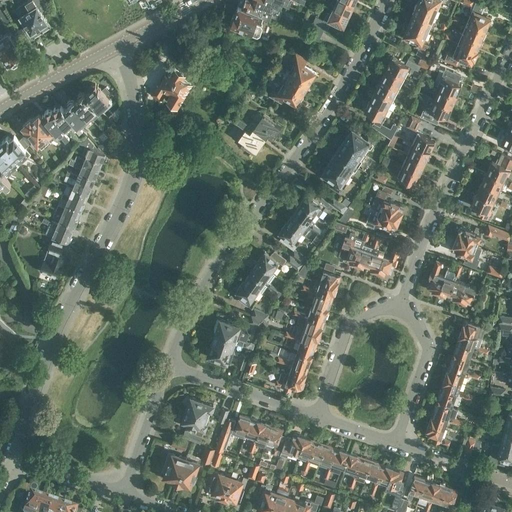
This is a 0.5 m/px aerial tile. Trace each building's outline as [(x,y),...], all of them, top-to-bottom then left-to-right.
[(24,12),(20,15),(31,32),(34,37),(51,27),(48,21),(36,2),(39,0),(28,0),(22,4),(21,7),(24,12)] [(240,1),(239,5),(270,16),(277,18),(280,10),(253,0),(243,0),(242,2),(240,1)] [(253,0),(280,10),(281,8),(286,10),(288,2),(282,0),(253,0)] [(343,0),(337,0),(334,9),(349,16),(353,9),(351,8),(353,5),(343,0)] [(419,0),(419,2),(438,11),(442,0),(419,0)] [(468,22),(485,30),(490,18),(482,14),(486,5),(473,0),(460,0),(472,5),(470,9),(473,10),(468,22)] [(414,13),(433,22),(438,11),(419,2),(414,13)] [(270,16),(239,5),(238,5),(235,13),(232,14),(231,19),(232,22),(243,26),(242,28),(256,33),(258,34),(261,32),(263,24),(262,21),(260,20),(261,19),(257,18),(259,12),(270,16)] [(0,16),(1,16),(6,24),(12,20),(3,7),(0,8),(0,16)] [(312,24),(323,29),(324,29),(327,30),(332,20),(343,26),(346,20),(347,21),(349,16),(334,9),(331,14),(328,13),(324,20),(316,17),(312,24)] [(409,24),(429,32),(433,22),(414,13),(409,24)] [(440,29),(445,31),(448,23),(443,21),(440,29)] [(485,30),(468,22),(463,33),(481,41),(485,30)] [(323,29),(312,24),(307,34),(319,39),(323,29)] [(429,32),(409,24),(404,36),(417,41),(415,47),(427,52),(429,46),(424,43),(429,32)] [(0,36),(0,49),(9,63),(9,62),(11,65),(14,66),(17,64),(18,61),(16,58),(22,54),(7,31),(0,36)] [(481,41),(463,33),(459,44),(477,52),(478,52),(476,51),(481,41)] [(477,52),(459,44),(454,55),(448,53),(446,58),(457,63),(459,58),(471,63),(473,59),(474,59),(477,52)] [(291,71),(310,83),(316,72),(304,65),(307,60),(296,53),(293,59),(297,61),(291,71)] [(389,62),(387,67),(388,68),(387,68),(405,77),(408,71),(412,73),(414,69),(418,70),(420,66),(417,64),(408,59),(405,64),(393,57),(390,62),(389,62)] [(420,66),(426,69),(430,63),(420,58),(417,64),(420,66)] [(432,64),(447,70),(448,67),(434,60),(432,64)] [(153,93),(163,99),(168,91),(172,93),(168,99),(178,104),(186,91),(189,93),(193,85),(190,83),(192,81),(182,75),(184,72),(174,66),(165,80),(163,79),(159,86),(158,85),(153,93)] [(382,79),(399,88),(405,77),(387,68),(382,79)] [(291,71),(284,82),(303,94),(310,83),(291,71)] [(441,88),(457,96),(462,85),(458,83),(459,79),(449,75),(447,78),(444,76),(442,81),(444,82),(441,88)] [(376,90),(394,99),(399,88),(382,79),(376,90)] [(303,94),(284,82),(278,92),(275,90),(271,96),(283,103),(285,98),(297,105),(303,94)] [(89,91),(86,93),(100,108),(103,106),(106,109),(113,103),(96,84),(96,85),(92,85),(89,88),(89,91)] [(441,88),(436,99),(452,107),(457,96),(441,88)] [(376,90),(371,100),(388,109),(394,99),(376,90)] [(78,98),(75,101),(90,118),(94,115),(95,116),(101,110),(100,108),(86,93),(86,94),(85,92),(81,92),(78,95),(78,98)] [(452,107),(436,99),(433,106),(427,103),(424,110),(423,109),(420,116),(437,124),(441,115),(447,118),(452,107)] [(67,106),(64,110),(81,127),(84,124),(90,118),(75,101),(74,100),(70,100),(67,103),(67,106)] [(368,106),(365,111),(375,116),(371,124),(391,138),(393,134),(398,125),(393,122),(390,127),(381,123),(383,120),(384,121),(386,116),(385,116),(388,109),(371,100),(371,101),(370,100),(367,106),(368,106)] [(55,108),(52,111),(67,128),(69,130),(73,126),(79,133),(83,130),(81,127),(64,110),(61,107),(59,108),(55,108)] [(48,110),(43,115),(58,133),(66,141),(70,138),(63,131),(67,128),(52,111),(48,110)] [(262,135),(249,125),(249,126),(231,112),(228,117),(237,123),(246,130),(238,141),(255,153),(263,142),(259,139),(262,135)] [(249,125),(262,135),(265,131),(274,137),(282,126),(265,114),(257,124),(252,121),(249,125)] [(408,121),(419,125),(422,119),(411,114),(408,121)] [(23,126),(38,143),(39,142),(42,146),(49,140),(47,137),(54,131),(39,115),(32,121),(31,119),(23,126)] [(419,125),(408,121),(406,126),(417,131),(419,125)] [(345,141),(364,153),(368,147),(371,149),(377,139),(368,133),(365,137),(353,130),(350,135),(349,134),(345,141)] [(511,132),(507,130),(505,135),(503,135),(501,139),(502,140),(502,141),(507,144),(504,149),(511,152),(511,132)] [(413,144),(430,152),(436,140),(419,133),(413,144)] [(391,139),(388,144),(393,146),(398,136),(393,134),(391,138),(391,139)] [(8,136),(0,143),(0,145),(14,161),(19,166),(30,156),(26,151),(27,150),(25,147),(28,143),(22,137),(19,140),(15,136),(10,139),(8,136)] [(81,141),(79,143),(83,145),(85,146),(83,151),(82,154),(87,156),(102,162),(106,154),(100,152),(88,138),(86,138),(83,142),(81,141)] [(342,146),(337,153),(358,167),(362,161),(360,159),(364,153),(345,141),(342,146)] [(430,152),(413,144),(408,155),(425,163),(430,152)] [(0,145),(0,168),(2,171),(8,177),(19,166),(14,161),(0,145)] [(334,157),(330,164),(348,176),(353,170),(355,171),(358,167),(337,153),(334,158),(334,157)] [(487,172),(505,181),(511,167),(511,166),(511,158),(502,153),(497,163),(493,161),(487,172)] [(408,155),(403,166),(420,173),(425,163),(408,155)] [(102,162),(87,156),(85,160),(76,156),(74,160),(71,159),(68,164),(81,169),(80,172),(95,179),(102,162)] [(380,164),(386,167),(390,160),(384,157),(380,164)] [(348,176),(330,164),(327,169),(323,174),(335,182),(332,187),(341,193),(347,184),(345,182),(348,176)] [(420,173),(403,166),(398,177),(415,185),(420,173)] [(0,184),(1,184),(2,186),(4,184),(7,188),(12,184),(0,171),(0,184)] [(75,185),(73,188),(89,194),(95,179),(80,172),(79,176),(67,171),(65,176),(66,176),(64,181),(75,185)] [(375,177),(385,182),(387,177),(377,172),(375,177)] [(487,172),(482,183),(500,191),(505,181),(487,172)] [(384,184),(377,182),(375,187),(382,190),(384,184)] [(477,194),(495,202),(500,191),(482,183),(477,194)] [(42,184),(38,191),(45,194),(49,187),(42,184)] [(382,190),(392,194),(394,188),(384,184),(382,190)] [(38,190),(34,185),(25,193),(29,197),(38,190)] [(67,185),(63,193),(86,202),(89,194),(73,188),(67,185)] [(37,191),(32,198),(39,201),(42,193),(37,191)] [(60,201),(82,210),(86,202),(63,193),(60,201)] [(302,204),(317,215),(317,214),(319,216),(326,207),(329,209),(332,209),(334,205),(342,212),(346,206),(334,197),(329,204),(319,196),(317,199),(309,194),(307,197),(306,196),(302,202),(303,203),(302,204)] [(495,202),(477,194),(472,205),(480,209),(478,214),(487,219),(487,218),(490,219),(492,214),(490,213),(495,202)] [(345,197),(342,202),(347,205),(350,201),(345,197)] [(380,211),(400,219),(405,207),(402,206),(403,206),(400,205),(389,200),(389,201),(385,199),(380,211)] [(500,204),(509,208),(511,204),(502,200),(500,204)] [(60,201),(57,209),(79,218),(82,210),(60,201)] [(295,213),(323,235),(327,229),(324,227),(322,230),(313,223),(314,221),(313,220),(317,215),(302,204),(295,213)] [(25,215),(26,215),(31,209),(24,206),(19,212),(25,215)] [(53,217),(75,226),(79,218),(57,209),(53,217)] [(400,219),(380,211),(376,221),(380,223),(380,224),(390,228),(391,228),(394,229),(394,228),(396,229),(400,219)] [(21,223),(25,215),(19,212),(18,212),(14,220),(21,223)] [(339,218),(344,221),(348,215),(344,212),(339,218)] [(323,235),(295,213),(288,223),(302,234),(304,235),(310,227),(320,234),(323,236),(323,235)] [(42,222),(44,222),(72,234),(75,226),(53,217),(60,220),(58,223),(51,220),(51,221),(44,218),(42,222)] [(336,226),(346,230),(348,224),(338,220),(336,226)] [(72,234),(44,222),(49,225),(46,233),(69,242),(72,234)] [(293,248),(289,254),(302,264),(307,258),(294,249),(300,241),(298,239),(302,234),(288,223),(287,223),(286,223),(282,228),(283,229),(280,232),(284,235),(281,239),(293,248)] [(493,233),(509,239),(511,233),(488,223),(484,234),(491,237),(493,233)] [(457,239),(477,247),(481,236),(477,234),(477,233),(467,229),(466,229),(463,228),(463,229),(461,228),(457,239)] [(345,236),(339,255),(347,258),(346,260),(357,264),(362,247),(364,244),(365,240),(355,236),(356,233),(351,231),(349,237),(345,236)] [(477,247),(457,239),(452,250),(454,250),(454,251),(467,256),(464,263),(476,267),(479,260),(477,259),(481,249),(477,247)] [(44,260),(41,271),(59,277),(63,267),(61,266),(65,257),(61,256),(64,244),(51,240),(48,250),(48,251),(45,260),(44,260)] [(362,247),(357,264),(367,267),(373,251),(374,248),(372,247),(364,244),(362,247)] [(384,255),(378,271),(387,275),(388,272),(389,272),(391,266),(394,267),(397,260),(396,259),(400,247),(395,245),(390,257),(384,255)] [(259,262),(273,272),(278,267),(280,268),(285,260),(298,270),(302,264),(289,254),(286,259),(275,251),(272,256),(266,252),(263,255),(262,255),(258,261),(259,261),(259,262)] [(373,251),(367,267),(378,271),(384,255),(373,251)] [(429,290),(438,293),(444,277),(438,275),(442,262),(436,260),(432,273),(431,273),(429,280),(432,280),(430,287),(430,288),(429,290)] [(306,261),(297,273),(305,276),(310,262),(306,261)] [(259,262),(251,271),(281,293),(281,292),(279,290),(279,289),(269,282),(270,281),(268,280),(273,272),(259,262)] [(486,272),(501,277),(503,270),(489,264),(486,272)] [(251,271),(245,281),(260,292),(261,293),(266,286),(277,293),(275,294),(279,296),(281,293),(251,271)] [(321,282),(337,288),(341,277),(324,271),(321,282)] [(438,293),(449,297),(455,281),(454,281),(456,276),(451,275),(450,279),(444,277),(438,293)] [(315,280),(313,287),(313,288),(315,288),(314,290),(317,292),(317,293),(333,298),(337,288),(321,282),(315,280)] [(260,292),(245,281),(244,282),(243,281),(239,287),(240,288),(237,291),(242,295),(240,298),(252,307),(257,300),(255,298),(260,292)] [(455,281),(449,297),(460,300),(466,284),(455,281)] [(466,284),(460,300),(471,304),(476,288),(466,284)] [(333,298),(317,293),(313,304),(329,310),(333,298)] [(309,316),(325,322),(329,310),(313,304),(309,316)] [(251,315),(263,319),(266,320),(269,314),(254,308),(251,315)] [(263,319),(251,315),(248,323),(260,327),(263,319)] [(299,316),(296,324),(300,326),(321,333),(325,322),(309,316),(305,315),(304,318),(299,316)] [(499,323),(511,324),(511,316),(500,315),(499,323)] [(216,331),(255,344),(251,343),(251,342),(247,341),(248,337),(249,334),(246,328),(235,324),(235,323),(227,321),(221,319),(216,331)] [(465,320),(462,330),(482,338),(486,327),(482,325),(481,326),(465,320)] [(511,324),(499,323),(498,329),(511,331),(511,324)] [(297,339),(297,337),(317,344),(321,333),(300,326),(297,334),(293,332),(291,337),(297,339)] [(462,330),(457,343),(474,348),(474,346),(476,347),(477,345),(479,346),(482,338),(462,330)] [(253,348),(255,344),(216,331),(212,343),(235,351),(235,350),(237,344),(242,345),(242,346),(249,348),(249,347),(253,348)] [(298,350),(313,355),(317,344),(297,337),(297,339),(296,341),(300,342),(300,343),(301,343),(298,350)] [(212,343),(208,356),(214,358),(222,361),(230,364),(235,351),(212,343)] [(474,348),(457,343),(454,354),(470,359),(474,348)] [(313,355),(298,350),(295,359),(291,358),(290,360),(310,366),(313,355)] [(277,360),(282,362),(284,357),(279,356),(279,354),(271,351),(269,355),(277,358),(277,360)] [(241,353),(236,366),(243,368),(248,355),(241,353)] [(454,354),(449,367),(465,372),(470,359),(454,354)] [(292,368),(290,374),(305,380),(310,366),(290,360),(284,357),(282,362),(289,364),(288,366),(292,368)] [(248,360),(245,371),(253,374),(257,363),(248,360)] [(449,367),(445,377),(462,383),(464,376),(467,377),(467,375),(473,377),(474,372),(468,370),(467,373),(465,372),(449,367)] [(305,380),(290,374),(281,371),(278,380),(277,379),(275,384),(292,390),(292,387),(298,389),(299,388),(302,389),(305,380)] [(442,387),(458,393),(462,383),(445,377),(442,387)] [(490,386),(489,393),(494,394),(504,396),(506,389),(490,386)] [(442,387),(437,400),(452,405),(453,403),(453,404),(453,403),(459,405),(462,397),(466,398),(467,394),(461,391),(460,394),(458,393),(442,387)] [(186,409),(206,416),(208,410),(211,411),(213,405),(204,402),(205,400),(200,398),(199,400),(191,397),(186,409)] [(437,400),(433,412),(451,419),(450,421),(456,423),(458,419),(455,417),(458,409),(452,407),(452,405),(437,400)] [(218,420),(224,422),(229,409),(223,407),(218,420)] [(206,416),(186,409),(182,421),(187,423),(183,436),(201,442),(203,436),(202,436),(205,429),(204,429),(206,423),(204,422),(206,416)] [(429,423),(444,428),(446,422),(447,422),(449,423),(450,421),(451,419),(433,412),(429,423)] [(245,433),(250,418),(240,414),(234,432),(232,431),(230,438),(234,439),(236,433),(238,434),(239,431),(245,433)] [(226,418),(215,448),(216,449),(223,451),(233,421),(226,418)] [(250,445),(255,447),(256,444),(257,440),(255,440),(260,423),(257,422),(257,420),(250,418),(245,433),(244,436),(252,439),(250,445)] [(502,433),(511,435),(511,423),(505,422),(502,433)] [(260,423),(255,440),(257,440),(256,444),(264,447),(266,440),(272,425),(265,423),(264,424),(260,423)] [(444,428),(429,423),(426,432),(429,433),(428,434),(434,437),(433,439),(449,444),(450,439),(444,437),(441,437),(444,428)] [(276,453),(280,454),(283,444),(278,442),(282,429),(272,425),(266,440),(264,447),(272,450),(271,452),(276,454),(276,453)] [(286,437),(283,444),(280,454),(287,456),(288,453),(297,457),(304,437),(293,433),(292,439),(286,437)] [(511,435),(502,433),(499,444),(511,447),(511,435)] [(172,444),(186,448),(188,441),(175,436),(172,444)] [(304,437),(297,457),(305,460),(304,464),(309,466),(310,461),(308,460),(314,442),(310,440),(311,439),(304,437)] [(465,450),(471,451),(475,438),(470,437),(465,450)] [(318,443),(314,442),(308,460),(310,461),(318,464),(320,459),(321,455),(325,444),(318,442),(318,443)] [(511,447),(499,444),(493,443),(489,460),(499,462),(500,457),(511,460),(511,447)] [(320,459),(318,464),(326,467),(325,471),(330,473),(332,467),(329,466),(335,449),(331,448),(332,446),(325,444),(321,455),(320,459)] [(215,448),(206,445),(201,459),(210,462),(215,448)] [(211,463),(218,465),(223,451),(216,449),(211,463)] [(335,449),(329,466),(332,467),(331,468),(340,471),(342,467),(344,468),(347,460),(343,459),(346,451),(339,449),(339,450),(335,449)] [(171,480),(177,482),(186,458),(169,453),(163,470),(166,471),(164,476),(171,478),(171,480)] [(345,468),(343,471),(350,473),(352,474),(354,475),(360,458),(357,457),(357,455),(350,453),(347,460),(344,468),(345,468)] [(186,458),(177,482),(184,484),(184,483),(190,485),(198,463),(186,458)] [(352,474),(350,480),(355,482),(356,479),(364,482),(366,475),(372,460),(365,458),(364,459),(360,458),(354,475),(352,474)] [(378,463),(372,460),(366,475),(372,477),(371,481),(373,481),(376,482),(381,465),(378,464),(378,463)] [(247,476),(254,479),(259,465),(252,462),(247,476)] [(373,481),(371,487),(376,489),(378,483),(380,484),(381,480),(387,483),(392,468),(386,465),(385,467),(381,465),(376,482),(373,481)] [(387,483),(385,490),(396,493),(392,505),(397,507),(406,481),(400,479),(403,471),(392,468),(387,483)] [(219,497),(224,498),(233,471),(232,471),(231,475),(226,473),(225,475),(213,471),(207,489),(213,491),(213,492),(220,494),(219,497)] [(233,471),(224,498),(228,499),(228,497),(235,500),(236,499),(240,501),(245,488),(244,487),(248,477),(243,476),(242,481),(235,479),(237,473),(233,471)] [(256,479),(263,482),(266,474),(258,472),(256,479)] [(280,479),(287,482),(289,475),(282,472),(280,479)] [(419,494),(425,479),(414,475),(409,490),(407,497),(412,499),(414,492),(419,494)] [(425,479),(419,494),(426,496),(425,499),(427,499),(429,500),(435,484),(431,483),(431,481),(425,479)] [(295,487),(303,489),(305,483),(298,480),(295,487)] [(260,502),(258,507),(262,508),(261,510),(265,511),(269,511),(276,493),(270,491),(273,484),(266,482),(265,485),(261,483),(258,492),(263,493),(262,494),(261,494),(259,501),(260,502)] [(427,499),(425,506),(429,508),(432,501),(434,502),(434,499),(441,501),(446,486),(439,484),(438,485),(435,484),(429,500),(427,499)] [(441,501),(447,503),(446,506),(448,507),(446,511),(451,511),(452,508),(450,507),(456,490),(446,486),(441,501)] [(329,490),(324,504),(330,506),(335,492),(329,490)] [(276,491),(269,511),(270,511),(271,511),(281,511),(287,497),(281,495),(281,493),(276,491)] [(463,503),(471,506),(474,496),(466,493),(463,503)] [(298,501),(293,511),(307,511),(308,510),(307,510),(308,507),(316,510),(318,503),(321,504),(324,496),(317,494),(314,502),(310,500),(310,501),(305,499),(304,502),(298,501)] [(37,511),(43,499),(32,495),(31,496),(30,496),(28,501),(25,500),(24,501),(23,501),(20,509),(21,509),(21,511),(23,511),(37,511)] [(293,511),(298,501),(299,499),(293,497),(293,499),(287,497),(281,511),(293,511)] [(401,497),(396,511),(400,511),(404,511),(409,500),(401,497)] [(43,499),(37,511),(50,511),(54,503),(43,499)] [(363,508),(369,511),(372,504),(366,501),(363,508)] [(484,503),(482,508),(477,506),(474,511),(502,511),(504,506),(492,501),(491,505),(484,503)] [(50,511),(64,511),(66,507),(54,503),(50,511)]
